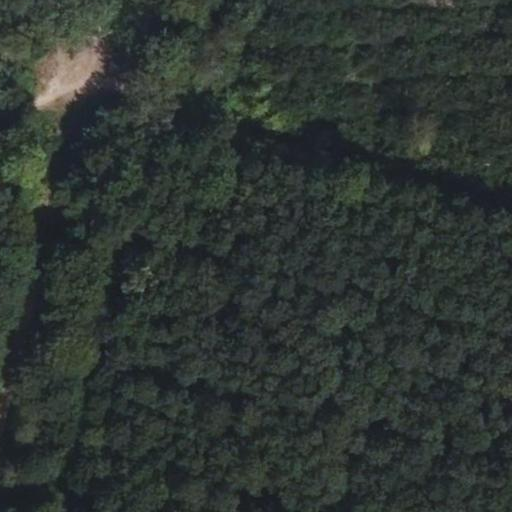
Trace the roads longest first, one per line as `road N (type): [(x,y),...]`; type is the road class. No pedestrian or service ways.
road 1 (unknown): [(80,86),(511,198)]
road 2 (unknown): [(100,0),(0,421)]
